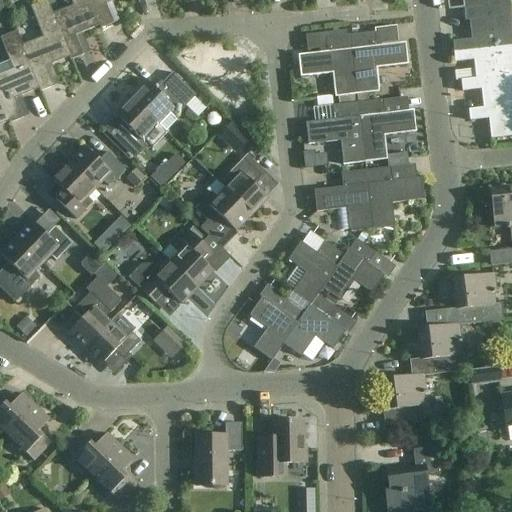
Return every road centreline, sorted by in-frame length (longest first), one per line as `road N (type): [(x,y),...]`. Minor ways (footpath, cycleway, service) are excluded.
road 1 (residential): [(217,390),(212,328),(295,210),(271,23)]
road 2 (residential): [(0,199),(28,155),(148,31),(271,23)]
road 3 (residential): [(339,381),(448,222),(442,164)]
road 4 (residential): [(163,393),(96,397),(0,343)]
road 5 (residential): [(442,164),(423,0)]
road 6 (residential): [(340,511),(339,381)]
road 7 (residential): [(339,381),(217,390)]
